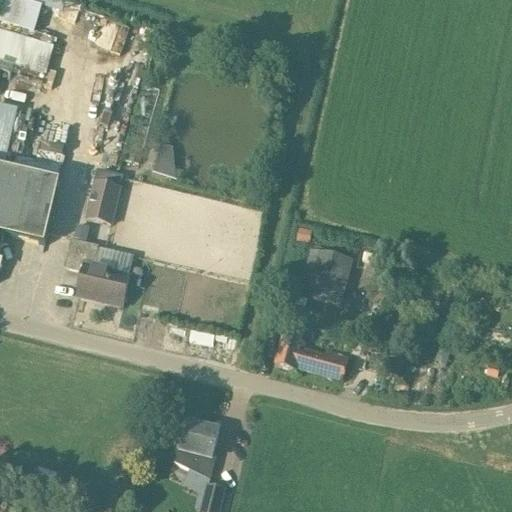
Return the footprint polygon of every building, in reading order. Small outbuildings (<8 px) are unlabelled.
[(0,63),(49,75),(56,45),(0,32),(0,63)] [(0,166),(9,169),(21,111),(0,106),(0,166)] [(0,237),(1,235),(45,246),(60,184),(0,169),(0,237)] [(93,184),(85,221),(112,226),(120,190),(122,179),(98,173),(96,184),(93,184)] [(72,242),(65,270),(83,274),(78,295),(104,301),(104,304),(123,308),(124,306),(135,256),(72,242)] [(300,296),(340,307),(352,263),(311,252),(300,296)] [(284,335),(276,367),(295,372),(295,369),(343,381),(349,359),(326,353),(324,358),(299,352),(302,339),(284,335)] [(171,464),(210,482),(215,461),(212,460),(219,432),(186,423),(179,452),(175,451),(171,464)] [(219,511),(225,491),(208,487),(201,511),(219,511)]
